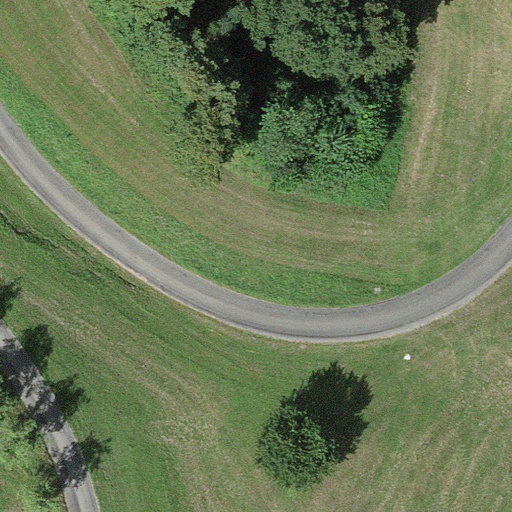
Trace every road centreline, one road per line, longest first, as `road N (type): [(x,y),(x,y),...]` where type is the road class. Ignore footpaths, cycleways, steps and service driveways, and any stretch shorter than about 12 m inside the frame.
road 1 (track): [(511,227),(462,280),(372,316),(268,321),(184,295),(67,209),(0,140)]
road 2 (track): [(83,511),(58,430),(0,334)]
